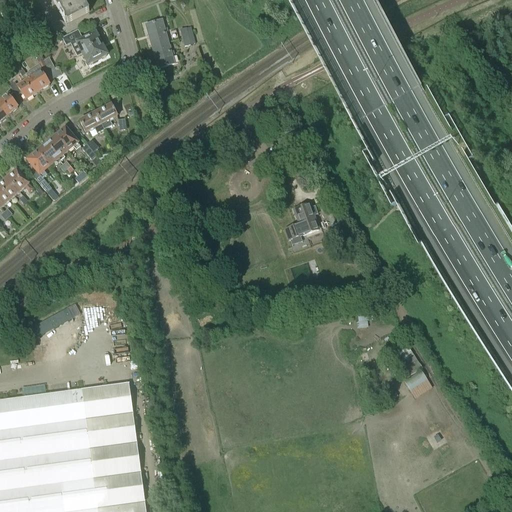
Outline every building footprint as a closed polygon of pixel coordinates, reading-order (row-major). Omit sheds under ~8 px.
[(54,0),(58,7),(56,8),(58,11),(60,10),(68,25),(90,14),(82,0),(54,0)] [(152,48),(168,43),(162,21),(146,26),(152,48)] [(188,38),(193,36),(191,28),(180,31),(182,39),(188,38)] [(75,41),(81,38),(78,31),(62,40),(66,47),(70,45),(75,42),(75,41)] [(75,42),(70,45),(77,58),(82,55),(101,45),(101,44),(101,42),(100,39),(98,39),(96,34),(83,41),(81,38),(75,41),(75,42)] [(193,36),(188,38),(182,39),(185,48),(196,44),(193,36)] [(174,65),(168,43),(152,48),(158,70),(174,65)] [(107,56),(101,45),(82,55),(88,66),(107,56)] [(43,74),(48,71),(44,62),(41,57),(36,60),(43,74)] [(44,62),(48,71),(54,68),(49,59),(44,62)] [(54,68),(48,71),(53,80),(62,75),(59,70),(56,72),(54,68)] [(29,80),(37,94),(50,86),(41,73),(29,80)] [(37,94),(29,80),(17,88),(15,84),(9,87),(16,97),(21,94),(26,102),(37,94)] [(7,97),(0,102),(0,109),(7,118),(18,109),(7,97)] [(95,114),(101,126),(117,118),(114,111),(115,110),(113,107),(112,108),(111,106),(95,114)] [(104,131),(101,126),(95,114),(79,123),(86,135),(94,130),(97,135),(104,131)] [(65,130),(55,139),(68,153),(73,149),(76,152),(81,148),(65,130)] [(275,143),(283,160),(298,152),(289,136),(275,143)] [(58,161),(68,153),(55,139),(54,138),(49,141),(50,143),(46,146),(58,161)] [(92,142),(87,146),(93,154),(99,150),(92,142)] [(38,153),(36,154),(49,169),(58,161),(46,146),(42,149),(41,148),(37,152),(38,153)] [(97,158),(93,154),(87,146),(82,150),(92,162),(97,158)] [(33,178),(39,186),(47,194),(50,198),(54,195),(50,191),(51,190),(43,180),(47,176),(44,173),(49,169),(36,154),(27,162),(37,174),(33,178)] [(68,171),(63,165),(59,169),(64,174),(68,171)] [(8,178),(7,179),(19,194),(25,189),(29,194),(33,190),(29,186),(16,171),(12,175),(11,174),(8,178)] [(0,190),(10,202),(19,194),(7,179),(0,185),(0,190)] [(0,190),(0,209),(1,210),(10,202),(0,190)] [(299,226),(297,227),(285,231),(289,242),(318,232),(313,217),(317,216),(315,208),(311,210),(309,206),(294,211),(299,226)] [(328,218),(331,227),(339,224),(336,215),(328,218)] [(63,349),(75,347),(73,325),(61,326),(63,349)] [(406,371),(410,376),(422,369),(404,343),(392,350),(394,352),(389,354),(397,367),(401,374),(406,371)] [(410,392),(427,381),(421,372),(404,383),(410,392)] [(0,511),(146,511),(129,385),(0,402),(0,511)]
